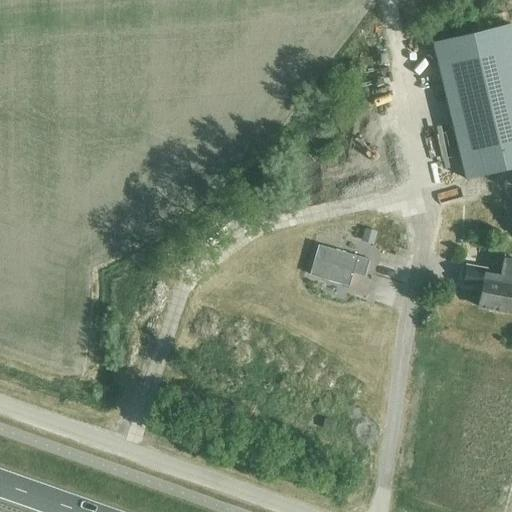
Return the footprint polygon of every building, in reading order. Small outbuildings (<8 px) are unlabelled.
[(432,43),(464,179),(511,167),(511,32),(510,24),(432,43)] [(381,96),(399,92),(396,82),(379,86),(381,96)] [(365,230),(362,239),(373,242),(376,233),(365,230)] [(318,245),(309,276),(348,287),(352,274),(364,277),(369,260),(318,245)] [(511,260),(502,259),(500,273),(466,266),(463,284),(481,288),(478,307),(509,314),(511,299),(511,260)]
